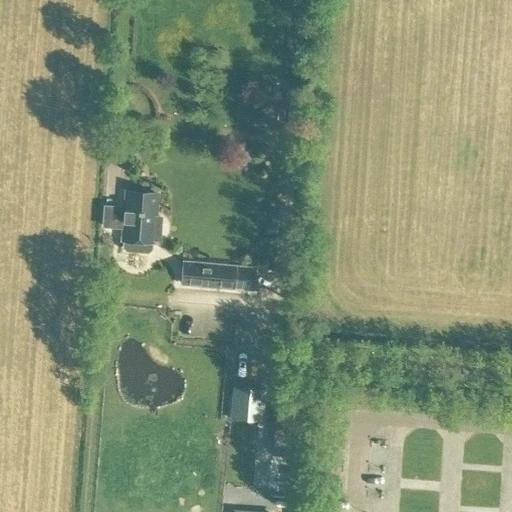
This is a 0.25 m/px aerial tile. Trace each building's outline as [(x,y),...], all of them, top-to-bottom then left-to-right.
[(246,164),(248,147),(235,145),(233,162),(246,164)] [(122,227),(122,238),(122,247),(125,251),(147,253),(151,250),(152,241),(153,241),(154,240),(155,217),(157,194),(125,191),(124,207),(104,205),(102,225),(122,227)] [(163,217),(155,217),(154,240),(162,240),(163,217)] [(180,282),(253,289),(255,268),(182,261),(180,282)] [(266,389),(233,386),(230,418),(264,421),(266,389)] [(285,396),(282,423),(302,425),(305,398),(285,396)]
